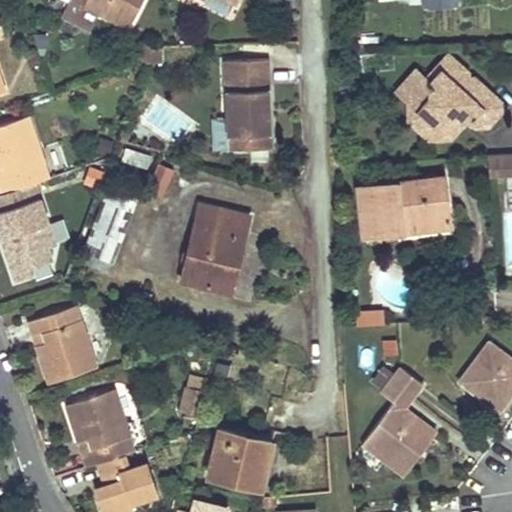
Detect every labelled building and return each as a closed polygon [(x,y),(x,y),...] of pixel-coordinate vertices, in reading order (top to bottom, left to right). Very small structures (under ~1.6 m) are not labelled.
[(102,13),(77,0),(70,0),(63,14),(93,30),(102,13)] [(77,0),(102,13),(129,27),(143,0),(77,0)] [(458,0),(424,0),(425,9),(459,8),(458,0)] [(143,60),(149,47),(143,44),(137,57),(143,60)] [(398,88),(418,107),(434,122),(435,136),(450,135),(458,127),(457,116),(462,111),(468,116),(475,124),(488,123),(505,105),(474,76),(472,77),(468,73),(469,71),(450,53),(427,77),(417,67),(398,88)] [(266,57),(223,60),(226,134),(246,133),(246,148),(269,147),(268,115),(266,57)] [(434,122),(418,107),(409,117),(429,136),(435,136),(434,122)] [(457,116),(458,127),(468,116),(462,111),(457,116)] [(28,116),(0,125),(0,167),(3,166),(6,176),(0,177),(0,186),(2,192),(15,188),(29,184),(25,170),(44,164),(28,116)] [(246,133),(226,134),(227,149),(246,148),(246,133)] [(112,141),(102,137),(96,153),(106,157),(112,141)] [(125,146),(122,157),(148,165),(152,153),(125,146)] [(488,174),(511,172),(511,151),(487,153),(488,174)] [(48,177),(44,164),(25,170),(29,184),(48,177)] [(176,171),(158,165),(147,193),(165,200),(176,171)] [(106,173),(91,167),(83,187),(99,192),(106,173)] [(442,175),(356,186),(361,236),(402,230),(401,221),(447,216),(442,175)] [(103,201),(130,211),(137,193),(110,182),(103,201)] [(10,250),(5,252),(15,282),(32,276),(29,269),(51,262),(47,249),(55,246),(39,197),(20,203),(15,188),(2,192),(0,193),(0,235),(1,238),(6,237),(10,250)] [(121,235),(130,211),(103,201),(94,225),(121,235)] [(199,203),(181,279),(225,290),(234,255),(239,257),(250,216),(199,203)] [(401,221),(402,230),(448,225),(447,216),(401,221)] [(94,225),(84,249),(90,251),(111,260),(121,235),(94,225)] [(6,237),(1,238),(5,252),(10,250),(6,237)] [(111,260),(90,251),(86,263),(107,271),(111,260)] [(76,305),(29,320),(34,337),(44,334),(46,342),(37,345),(49,383),(96,367),(76,305)] [(381,321),(380,309),(362,311),(363,323),(381,321)] [(354,311),(354,323),(363,323),(362,311),(354,311)] [(44,334),(34,337),(37,345),(46,342),(44,334)] [(398,341),(384,341),(384,357),(398,357),(398,341)] [(475,359),(461,377),(476,388),(474,391),(492,405),(494,403),(501,408),(511,392),(511,357),(491,341),(476,360),(475,359)] [(404,407),(424,381),(403,366),(394,376),(384,388),(383,390),(394,399),(362,440),(404,472),(436,432),(404,407)] [(384,388),(394,376),(384,368),(374,380),(384,388)] [(209,378),(193,374),(191,387),(206,390),(209,378)] [(184,409),(200,413),(206,390),(191,387),(184,409)] [(114,389),(68,404),(80,441),(88,439),(91,447),(82,450),(88,464),(97,461),(124,453),(134,450),(114,389)] [(218,426),(207,474),(261,487),(271,440),(218,426)] [(88,439),(80,441),(82,450),(91,447),(88,439)] [(95,488),(102,511),(133,511),(134,511),(131,503),(159,494),(148,462),(130,468),(124,453),(97,461),(103,477),(109,475),(112,484),(105,485),(95,488)] [(109,475),(103,477),(105,485),(112,484),(109,475)] [(224,511),(226,507),(178,495),(173,511),(224,511)]
